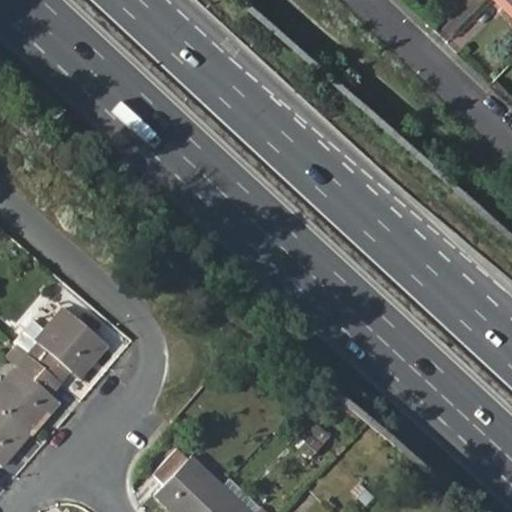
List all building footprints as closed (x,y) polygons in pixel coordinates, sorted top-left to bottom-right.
[(489,0),(500,10),(508,0),(489,0)] [(511,0),(508,0),(500,10),(511,20),(511,0)] [(32,358),(56,379),(65,368),(74,376),(102,343),(66,311),(38,344),(41,347),(32,358)] [(0,387),(0,409),(26,432),(54,399),(45,391),(56,379),(32,358),(28,355),(0,387)] [(0,463),(26,432),(0,409),(0,463)] [(322,447),(305,432),(293,447),(309,462),(322,447)] [(175,447),(149,474),(161,484),(151,494),(170,511),(194,511),(220,486),(188,455),(186,457),(175,447)] [(363,507),(372,498),(356,483),(348,493),(363,507)] [(248,511),(220,486),(194,511),(263,511),(258,508),(254,511),(248,511)]
